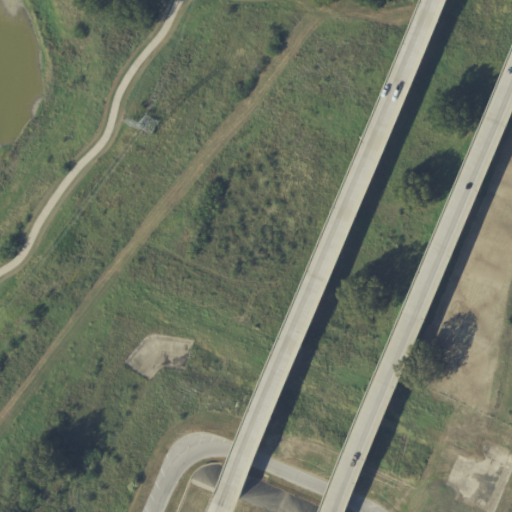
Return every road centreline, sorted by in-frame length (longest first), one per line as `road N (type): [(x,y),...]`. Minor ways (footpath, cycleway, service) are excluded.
road 1 (motorway): [(440,0),(238,497)]
road 2 (motorway): [(341,511),(511,104)]
road 3 (tertiary): [(367,511),(217,447),(191,454),(170,474),(153,511)]
